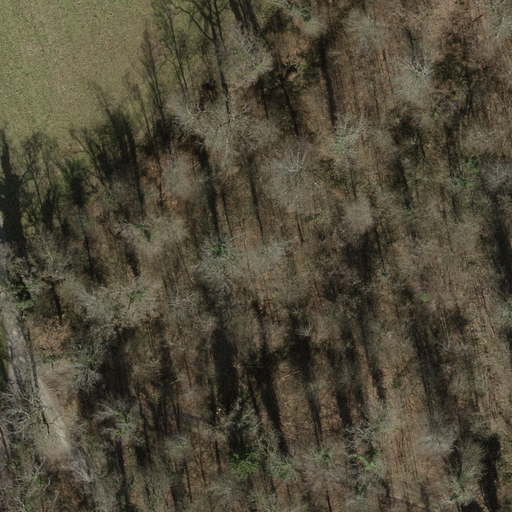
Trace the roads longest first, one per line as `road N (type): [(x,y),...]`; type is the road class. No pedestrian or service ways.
road 1 (track): [(22,357),(82,387),(458,511)]
road 2 (track): [(110,511),(22,357)]
